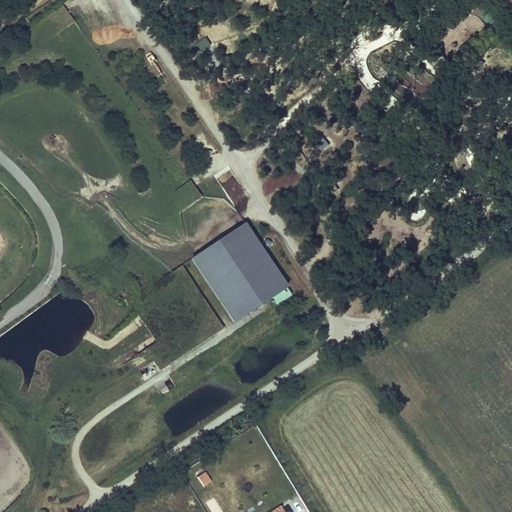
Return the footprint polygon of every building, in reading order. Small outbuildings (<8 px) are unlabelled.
[(511,0),(502,0),(502,1),(511,10),(511,0)] [(34,49),(74,22),(62,6),(23,33),(34,49)] [(233,41),(227,46),(234,54),(240,48),(233,41)] [(435,46),(424,54),(434,68),(445,60),(435,46)] [(476,56),(469,63),(477,71),(484,63),(476,56)] [(245,62),(240,66),(246,73),(251,69),(245,62)] [(321,139),(315,143),(320,150),(326,145),(321,139)] [(329,180),(320,186),(327,197),(336,191),(329,180)] [(169,219),(201,197),(189,181),(157,203),(169,219)] [(505,182),(490,198),(496,203),(511,187),(505,182)] [(170,364),(285,287),(244,224),(139,293),(148,306),(136,313),(170,364)] [(362,237),(357,240),(369,258),(377,251),(368,239),(365,241),(362,237)] [(205,472),(198,477),(204,486),(211,481),(205,472)] [(204,486),(198,477),(194,480),(200,489),(204,486)]
